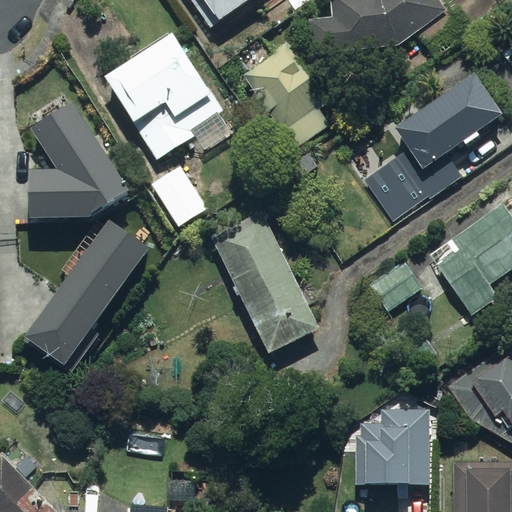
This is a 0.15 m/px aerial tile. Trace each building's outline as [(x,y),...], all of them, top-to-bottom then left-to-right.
[(192,0),(214,31),(257,0),(192,0)] [(449,13),(436,0),(367,0),(365,2),(355,0),(332,0),(333,20),(309,24),(323,58),(338,53),(343,65),(401,51),(449,13)] [(171,38),(108,80),(162,161),(197,139),(206,152),(234,133),(171,38)] [(320,89),(288,45),(257,70),(261,77),(262,109),(268,104),(289,132),(298,126),(310,142),(332,125),(323,114),(328,110),(315,92),(320,89)] [(475,81),(396,135),(424,176),(503,122),(475,81)] [(38,166),(37,219),(94,220),(134,194),(72,102),(38,124),(67,167),(38,166)] [(408,169),(372,193),(393,225),(429,200),(408,169)] [(176,171),(144,194),(174,236),(206,213),(176,171)] [(501,207),(431,258),(475,320),(502,300),(492,287),(511,271),(511,217),(510,219),(501,207)] [(260,213),(211,237),(268,357),(318,333),(260,213)] [(111,220),(31,336),(77,367),(103,330),(97,326),(151,247),(111,220)] [(401,263),(369,287),(391,317),(423,293),(401,263)] [(511,363),(502,350),(457,384),(465,395),(457,401),(479,431),(484,427),(496,443),(511,430),(511,363)] [(360,431),(360,479),(431,479),(431,408),(384,408),(384,419),(365,419),(365,431),(360,431)] [(53,511),(0,459),(0,511),(53,511)] [(511,511),(511,466),(456,466),(455,511),(511,511)]
